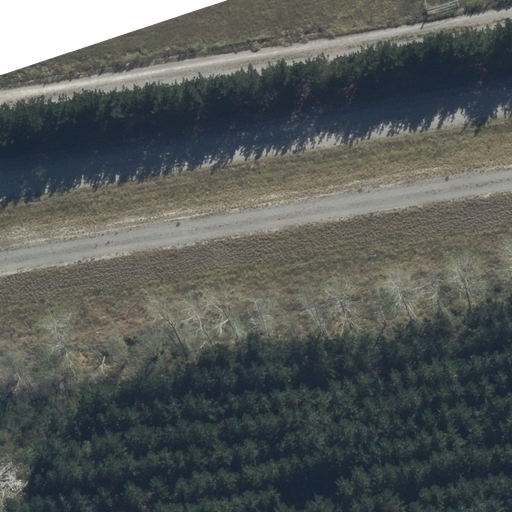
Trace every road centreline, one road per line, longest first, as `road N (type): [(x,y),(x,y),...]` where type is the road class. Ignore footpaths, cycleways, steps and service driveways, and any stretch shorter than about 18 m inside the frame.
road 1 (unclassified): [(0,185),(511,96)]
road 2 (track): [(511,191),(0,278)]
